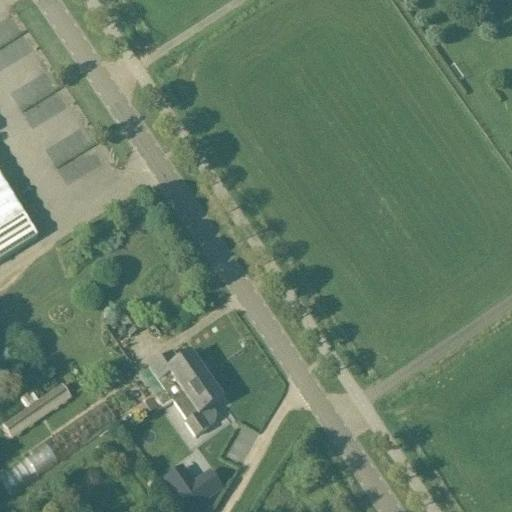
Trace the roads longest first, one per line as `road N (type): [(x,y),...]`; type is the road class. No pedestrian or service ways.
road 1 (tertiary): [(402,511),(57,0)]
road 2 (track): [(218,511),(312,378)]
